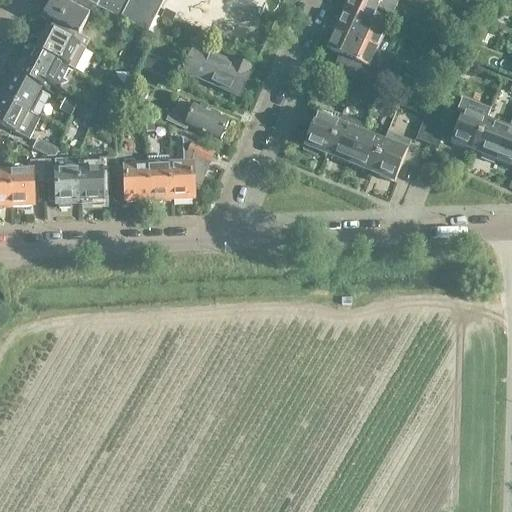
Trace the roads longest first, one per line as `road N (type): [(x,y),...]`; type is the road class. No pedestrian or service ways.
road 1 (track): [(511,311),(424,299),(357,313),(314,307),(105,314),(24,326),(3,341)]
road 2 (residential): [(218,239),(511,227)]
road 3 (residential): [(218,239),(221,213),(321,0)]
road 4 (unclassified): [(511,511),(511,276)]
road 5 (residential): [(0,249),(218,239)]
